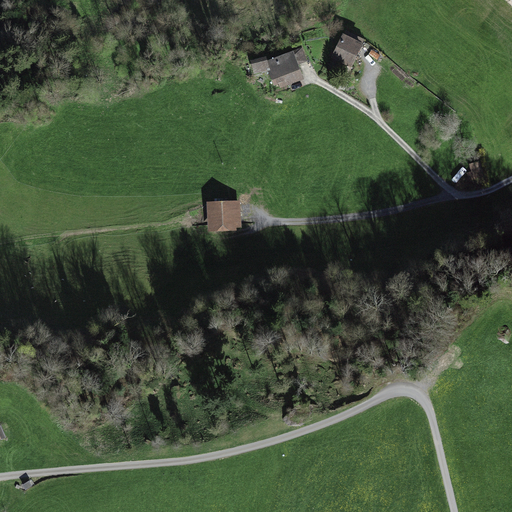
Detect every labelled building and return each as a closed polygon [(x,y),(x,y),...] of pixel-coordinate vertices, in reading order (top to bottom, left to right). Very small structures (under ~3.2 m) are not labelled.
[(345,63),(351,66),(364,40),(347,32),(328,69),(339,74),(345,63)] [(274,85),(301,74),(297,64),(305,61),(301,49),(266,63),(265,59),(251,65),(256,76),(268,70),(274,85)] [(468,174),(470,181),(483,177),(479,163),(471,165),(473,173),(468,174)] [(212,205),(212,226),(234,225),(233,204),(212,205)] [(32,482),(24,487),(27,491),(34,486),(32,482)]
